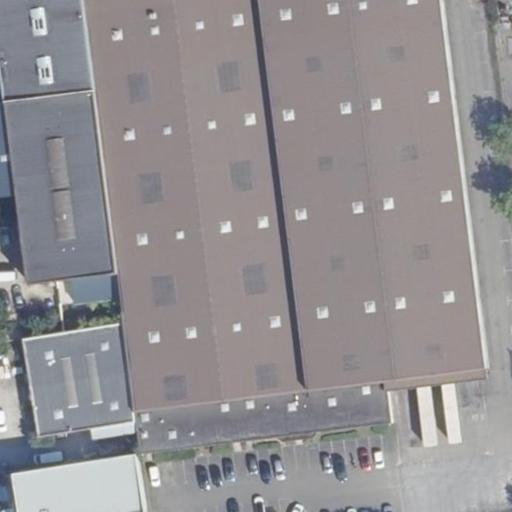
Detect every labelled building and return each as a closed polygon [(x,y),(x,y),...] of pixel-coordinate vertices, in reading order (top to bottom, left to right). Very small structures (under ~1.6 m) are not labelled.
[(85,0),(0,0),(0,49),(1,50),(7,103),(96,89),(85,0)] [(85,0),(96,89),(119,272),(125,322),(141,450),(141,454),(272,438),(413,421),(407,379),(491,369),(489,349),(457,100),(443,0),(85,0)] [(7,103),(0,104),(0,197),(20,195),(32,285),(119,272),(96,89),(7,103)] [(115,324),(19,338),(25,374),(26,382),(34,435),(130,421),(115,324)] [(15,472),(20,511),(21,511),(146,511),(139,452),(15,472)]
